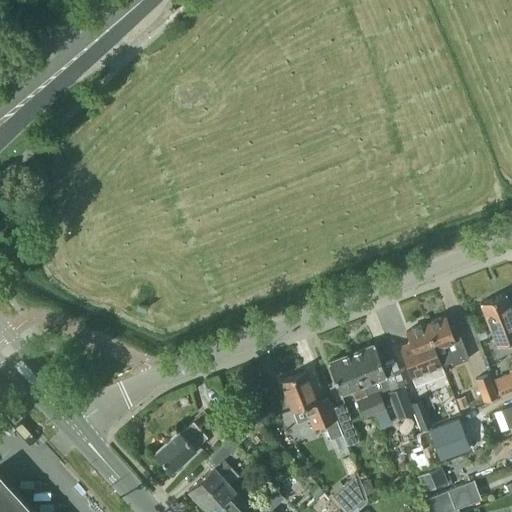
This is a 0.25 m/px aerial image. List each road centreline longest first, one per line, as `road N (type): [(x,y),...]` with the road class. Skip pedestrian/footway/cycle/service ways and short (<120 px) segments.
road 1 (residential): [(75,428),(166,375),(511,240)]
road 2 (tertiary): [(0,122),(140,0)]
